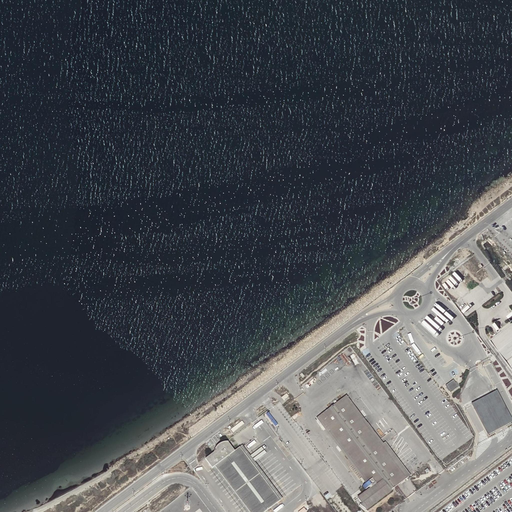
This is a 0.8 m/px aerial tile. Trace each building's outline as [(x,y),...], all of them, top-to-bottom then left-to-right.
[(511,322),(490,339),(511,368),(511,322)] [(445,386),(450,392),(458,387),(453,380),(445,386)] [(477,403),(472,406),(488,437),(493,434),(510,425),(511,424),(511,419),(497,392),(493,394),(477,403)] [(391,490),(406,479),(348,403),(351,401),(346,395),(316,418),(321,424),(323,422),(369,481),(366,483),(363,486),(365,489),(369,487),(371,489),(358,499),(362,504),(360,505),(366,509),(391,490)] [(408,477),(351,401),(348,403),(406,479),(408,477)] [(323,422),(321,424),(366,483),(369,481),(323,422)] [(249,511),(265,511),(280,501),(240,447),(235,451),(228,442),(225,442),(223,443),(221,444),(219,445),(218,446),(215,449),(217,451),(214,453),(205,459),(212,468),(215,466),(249,511)] [(249,511),(215,466),(212,468),(245,511),(249,511)]
